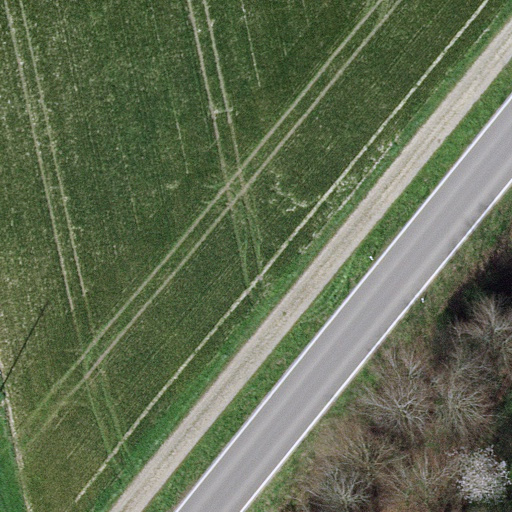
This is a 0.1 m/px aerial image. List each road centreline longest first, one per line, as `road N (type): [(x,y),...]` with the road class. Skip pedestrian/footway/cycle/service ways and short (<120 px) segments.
road 1 (track): [(85,511),(492,0)]
road 2 (tertiary): [(511,127),(207,511)]
